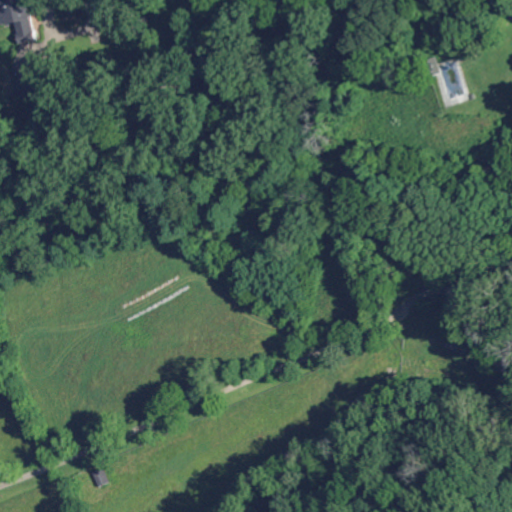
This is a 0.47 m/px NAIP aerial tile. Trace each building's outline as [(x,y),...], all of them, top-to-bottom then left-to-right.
[(37,0),(40,13),(36,14),(42,40),(22,44),(18,22),(3,25),(0,10),(0,0),(37,0)] [(56,66),(20,74),(25,98),(61,90),(56,66)] [(511,347),(489,331),(473,351),(511,380),(511,347)] [(0,363),(0,349),(9,345),(15,357),(0,363)] [(102,487),(95,473),(105,469),(111,483),(102,487)]
